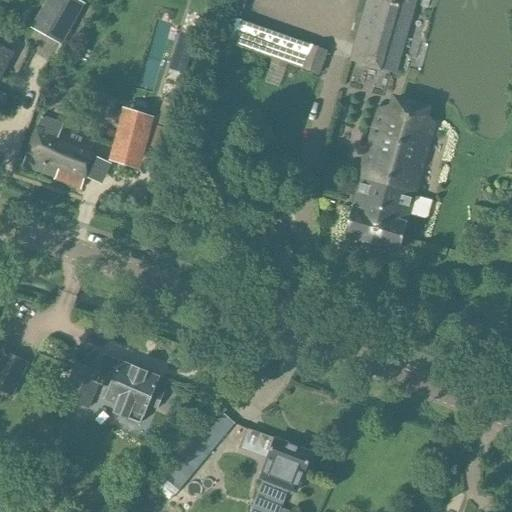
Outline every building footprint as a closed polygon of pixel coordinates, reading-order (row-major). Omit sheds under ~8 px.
[(46,0),(30,29),(62,46),(85,4),(77,0),(46,0)] [(418,0),(365,0),(349,61),(365,66),(365,69),(380,73),(381,71),(397,75),(418,0)] [(235,19),(226,44),(319,76),(328,51),(235,19)] [(0,112),(8,97),(0,92),(0,79),(13,54),(0,47),(0,112)] [(399,253),(407,224),(408,225),(416,195),(417,195),(437,126),(428,119),(432,107),(393,96),(391,102),(390,106),(378,110),(358,177),(360,178),(351,208),(352,208),(344,236),(343,236),(342,237),(400,253),(399,253)] [(122,109),(108,162),(140,170),(154,117),(122,109)] [(37,129),(23,166),(55,178),(55,179),(79,189),(83,180),(81,179),(91,154),(90,154),(94,144),(61,131),(63,125),(42,116),(37,129)] [(28,363),(4,352),(0,360),(0,390),(12,397),(28,363)] [(76,363),(62,399),(89,410),(98,385),(109,389),(105,401),(107,402),(115,406),(112,413),(125,418),(127,421),(134,424),(137,423),(140,424),(144,414),(147,406),(148,406),(157,410),(164,393),(155,389),(160,378),(120,362),(104,356),(97,372),(76,363)] [(215,449),(233,428),(231,427),(234,423),(215,408),(151,486),(172,503),(179,496),(178,495),(198,469),(200,470),(216,450),(215,449)] [(268,459),(261,479),(262,479),(288,490),(296,493),(303,473),(305,474),(312,454),(275,439),(267,459),(268,459)]
